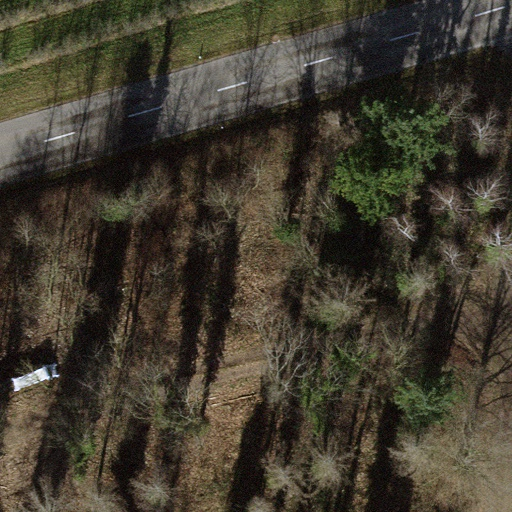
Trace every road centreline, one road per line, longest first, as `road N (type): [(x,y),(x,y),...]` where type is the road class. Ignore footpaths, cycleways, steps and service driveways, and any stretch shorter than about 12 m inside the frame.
road 1 (tertiary): [(511,6),(0,156)]
road 2 (track): [(511,301),(181,385),(0,442)]
road 3 (track): [(511,333),(493,511)]
